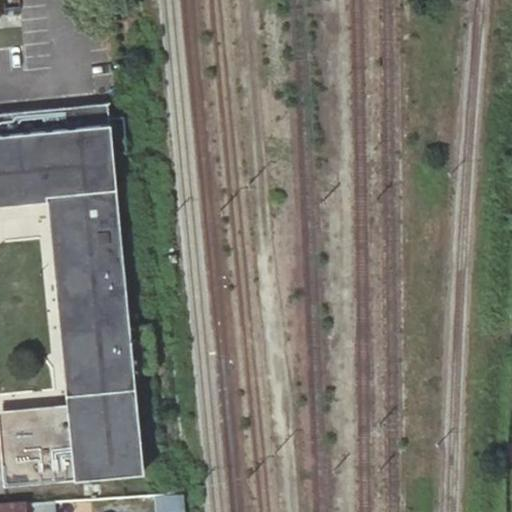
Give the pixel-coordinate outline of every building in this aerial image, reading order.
[(0,111),(0,200),(46,196),(67,405),(136,398),(133,367),(129,324),(107,102),(0,111)] [(129,324),(133,367),(153,365),(149,322),(129,324)] [(136,398),(67,405),(67,412),(0,418),(0,442),(4,486),(143,473),(136,398)] [(67,405),(0,410),(0,418),(67,412),(67,405)] [(151,511),(183,511),(181,494),(166,494),(151,495),(151,511)] [(54,511),(54,501),(39,502),(39,511),(54,511)] [(22,503),(22,511),(39,511),(39,502),(22,503)] [(22,511),(22,503),(0,503),(0,511),(22,511)]
